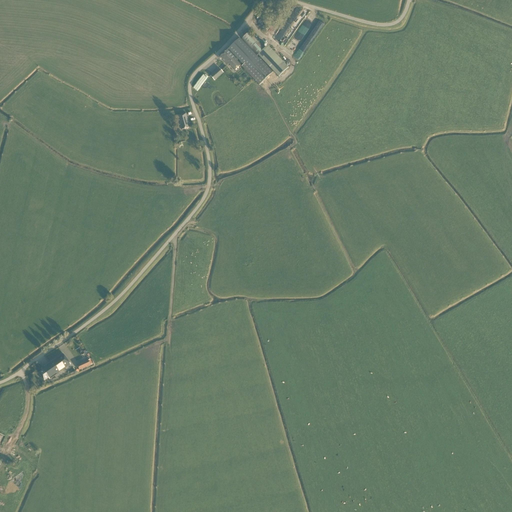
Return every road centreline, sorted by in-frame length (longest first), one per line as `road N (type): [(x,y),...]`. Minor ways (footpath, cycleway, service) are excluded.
road 1 (unclassified): [(0,382),(125,291),(202,199),(210,168),(190,82),(266,0)]
road 2 (unclassified): [(284,0),(377,26),(394,26),(409,0)]
